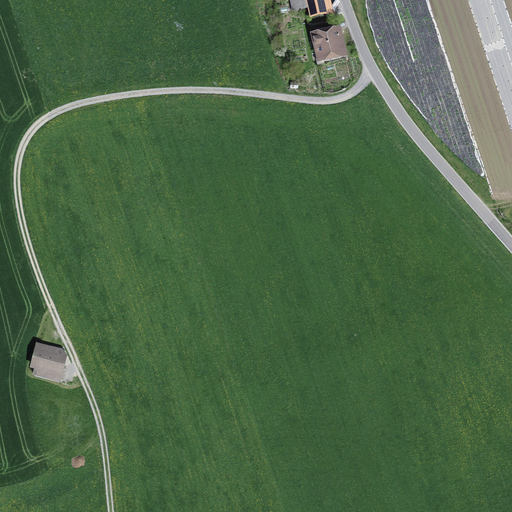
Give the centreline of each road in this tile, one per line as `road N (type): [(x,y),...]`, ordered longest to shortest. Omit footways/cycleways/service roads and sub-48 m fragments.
road 1 (track): [(372,68),(346,96),(329,100),(164,90),(71,105),(30,132),(16,171),(22,223),(95,407),(108,511)]
road 2 (unclassified): [(511,244),(402,117),(344,0)]
